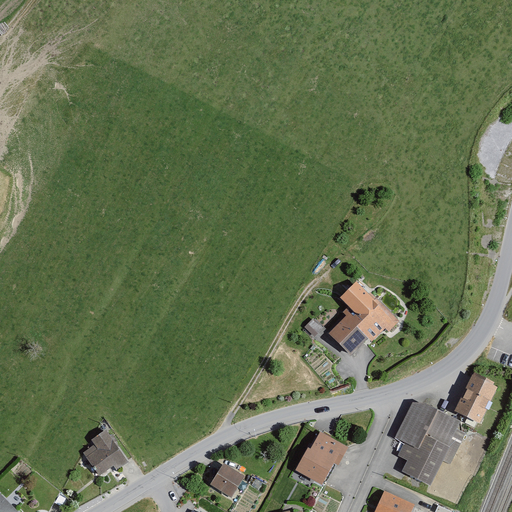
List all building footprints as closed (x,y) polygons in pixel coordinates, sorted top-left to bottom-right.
[(396,322),(361,281),(345,295),(355,307),(348,312),(351,316),(335,330),(354,352),(371,337),(374,341),(396,322)] [(317,336),(324,327),(312,318),(305,328),(317,336)] [(495,388),(473,378),(458,412),(480,422),(495,388)] [(451,419),(426,406),(411,405),(392,437),(403,443),(396,456),(406,461),(401,471),(430,485),(442,460),(450,464),(463,441),(446,433),(451,419)] [(130,461),(109,429),(94,439),(96,444),(85,451),(100,474),(115,464),(118,468),(130,461)] [(346,445),(319,432),(312,447),(306,444),(295,468),(322,481),(333,458),(338,460),(346,445)] [(242,476),(226,467),(216,486),(232,494),(242,476)] [(0,511),(19,511),(20,511),(0,491),(0,511)] [(407,511),(411,502),(382,491),(374,511),(407,511)]
